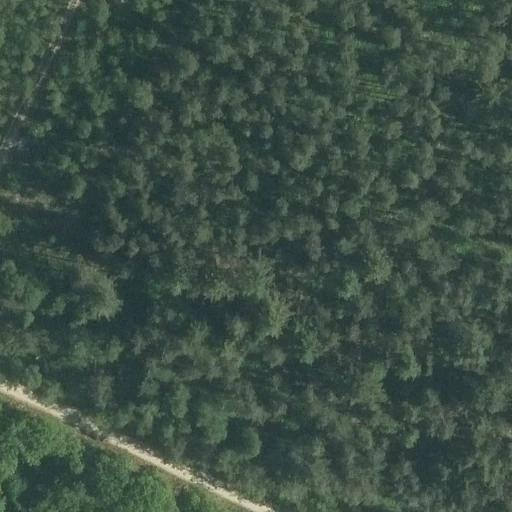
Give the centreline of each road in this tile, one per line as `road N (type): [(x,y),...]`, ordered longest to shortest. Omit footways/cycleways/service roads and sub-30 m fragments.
road 1 (track): [(273,511),(0,383)]
road 2 (track): [(0,153),(75,0)]
